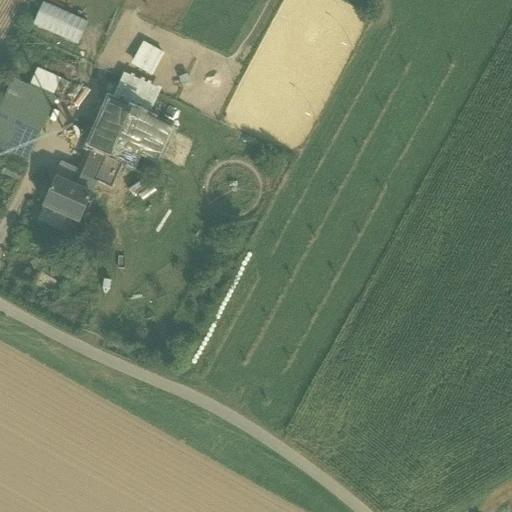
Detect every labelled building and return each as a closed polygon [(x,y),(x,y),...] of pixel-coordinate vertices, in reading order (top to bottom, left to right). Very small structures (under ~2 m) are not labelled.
[(143,43),(130,66),(151,78),(164,55),(143,43)] [(37,70),(29,88),(53,98),(60,80),(37,70)] [(12,80),(0,106),(0,158),(25,170),(56,100),(53,98),(29,88),(12,80)] [(157,97),(119,80),(109,104),(147,121),(157,97)] [(147,121),(109,104),(89,148),(106,156),(133,168),(139,154),(157,162),(171,131),(147,121)] [(106,156),(89,148),(78,171),(72,186),(93,195),(102,174),(99,173),(106,156)] [(106,156),(99,173),(102,174),(125,185),(133,168),(106,156)] [(78,171),(61,163),(54,178),(56,179),(72,186),(78,171)] [(72,186),(56,179),(42,209),(43,210),(65,220),(79,226),(93,195),(72,186)] [(65,220),(43,210),(38,222),(59,232),(65,220)]
